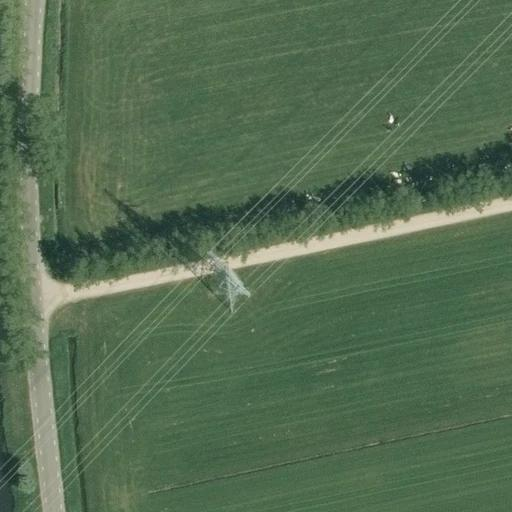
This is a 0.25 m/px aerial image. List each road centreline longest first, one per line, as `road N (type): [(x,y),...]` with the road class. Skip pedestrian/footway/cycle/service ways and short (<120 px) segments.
road 1 (tertiary): [(55,511),(32,290),(35,0)]
road 2 (unknown): [(32,290),(511,194)]
